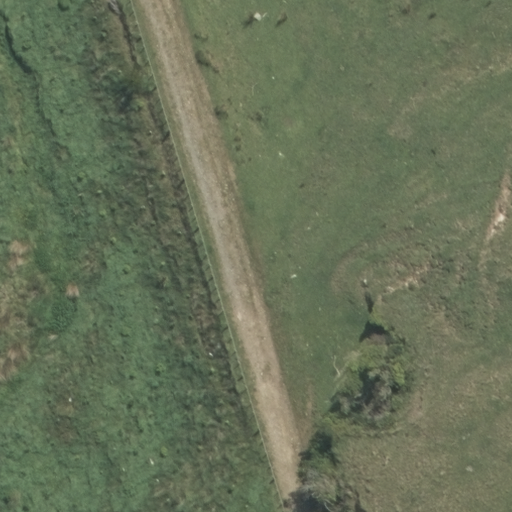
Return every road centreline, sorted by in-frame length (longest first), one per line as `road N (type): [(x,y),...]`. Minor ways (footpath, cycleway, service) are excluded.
road 1 (track): [(300,511),(200,138)]
road 2 (unclassified): [(200,138),(153,0)]
